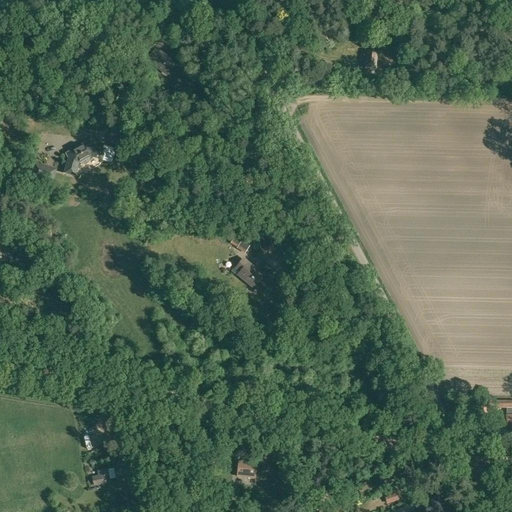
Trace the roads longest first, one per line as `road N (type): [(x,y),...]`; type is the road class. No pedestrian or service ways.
road 1 (unclassified): [(497,511),(223,0)]
road 2 (track): [(0,361),(468,453)]
